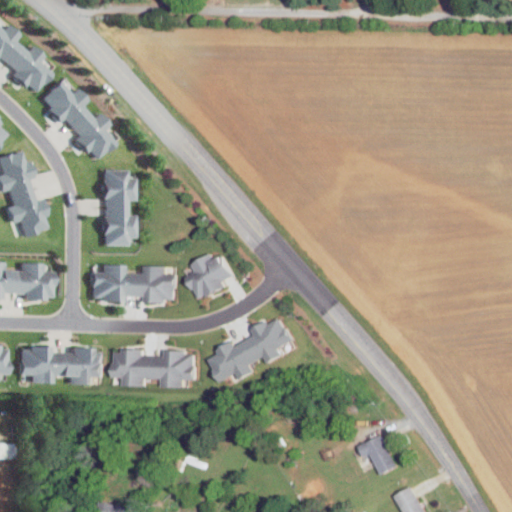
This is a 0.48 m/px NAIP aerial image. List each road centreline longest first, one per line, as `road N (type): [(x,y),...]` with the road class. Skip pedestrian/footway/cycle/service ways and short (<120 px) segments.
road 1 (tertiary): [(480,511),(356,335),(94,41),(46,0)]
road 2 (residential): [(288,264),(258,297),(203,323),(0,319)]
road 3 (residential): [(75,321),(70,179),(55,148),(0,93)]
